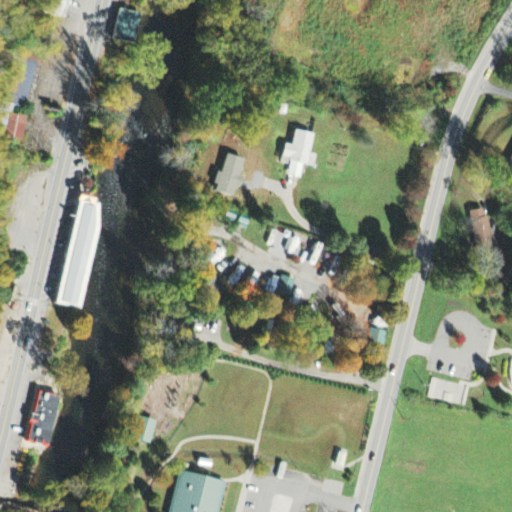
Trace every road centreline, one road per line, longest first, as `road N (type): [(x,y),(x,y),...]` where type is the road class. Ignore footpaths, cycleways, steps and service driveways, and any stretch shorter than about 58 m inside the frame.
road 1 (tertiary): [(362,511),(456,131),(511,21)]
road 2 (primary): [(0,452),(103,0)]
